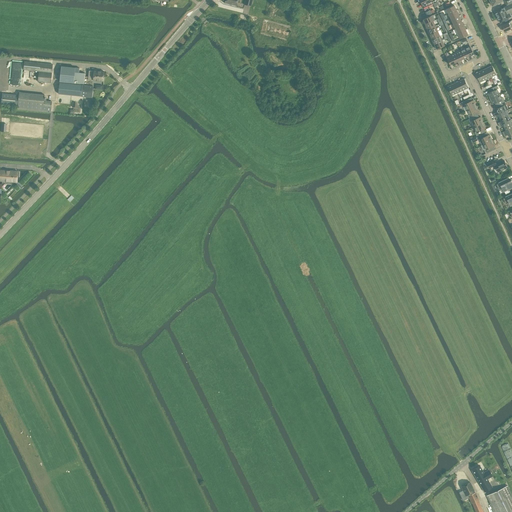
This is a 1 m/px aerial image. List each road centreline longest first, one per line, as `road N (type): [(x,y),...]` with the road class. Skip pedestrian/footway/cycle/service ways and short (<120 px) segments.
road 1 (tertiary): [(0,233),(208,0)]
road 2 (unclassified): [(406,511),(511,418)]
